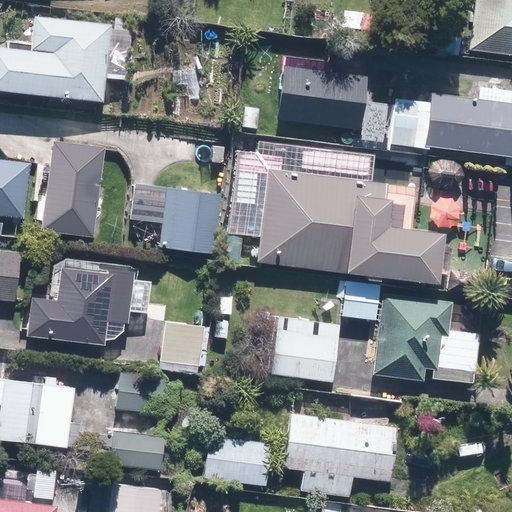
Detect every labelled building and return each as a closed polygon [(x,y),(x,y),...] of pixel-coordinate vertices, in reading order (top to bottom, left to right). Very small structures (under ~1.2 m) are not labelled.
[(511,0),(475,0),(469,49),(511,54),(511,0)] [(112,27),(30,19),(27,53),(0,49),(0,93),(104,104),(112,27)] [(367,74),(283,65),(277,119),(360,129),(367,74)] [(511,103),(429,93),(427,110),(396,106),(391,142),(511,157),(511,103)] [(381,143),(385,105),(365,103),(360,141),(381,143)] [(259,141),(257,152),(238,150),(229,234),(261,237),(258,262),(441,284),(446,235),(402,229),(405,205),(393,204),(393,200),(386,199),(387,184),(372,182),(375,155),(259,141)] [(107,148),(50,142),(41,233),(97,239),(107,148)] [(32,164),(0,160),(0,216),(26,219),(32,164)] [(219,194),(165,189),(159,248),(213,254),(219,194)] [(243,237),(224,234),(220,262),(239,264),(243,237)] [(0,301),(16,303),(19,253),(0,251),(0,301)] [(104,345),(106,321),(127,323),(129,311),(148,313),(151,282),(132,280),(132,277),(133,272),(104,269),(104,273),(55,268),(51,301),(27,298),(23,337),(104,345)] [(444,302),(374,294),(365,376),(415,381),(416,369),(425,370),(424,379),(466,384),(472,335),(440,331),(444,302)] [(332,324),(272,316),(264,374),(325,382),(332,324)] [(200,327),(158,322),(152,368),(194,373),(200,327)] [(113,372),(109,409),(156,414),(160,378),(113,372)] [(72,390),(1,383),(0,389),(0,443),(66,450),(72,390)] [(345,477),(381,482),(387,427),(281,414),(275,469),(297,471),(295,490),(343,495),(345,477)] [(163,438),(110,432),(106,465),(159,471),(163,438)] [(271,444),(210,437),(205,478),(266,486),(271,444)] [(159,511),(162,492),(113,486),(109,511),(159,511)] [(56,511),(57,507),(0,499),(0,511),(56,511)]
